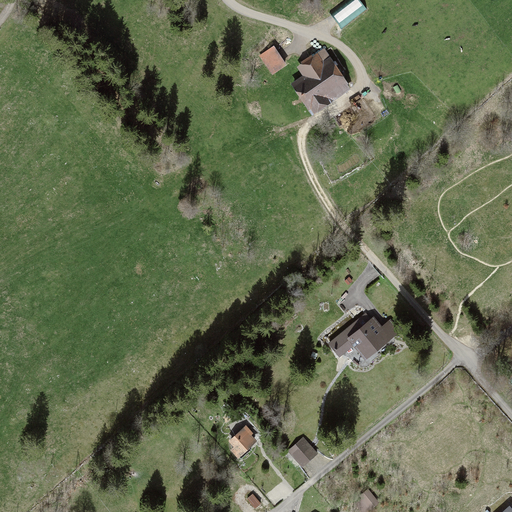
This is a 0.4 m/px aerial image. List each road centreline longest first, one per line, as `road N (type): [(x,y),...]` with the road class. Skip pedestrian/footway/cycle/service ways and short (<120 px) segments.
road 1 (track): [(230,0),(339,46),(359,66),(364,85),(303,131),(304,160),(332,209),(511,410)]
road 2 (track): [(464,357),(276,511)]
